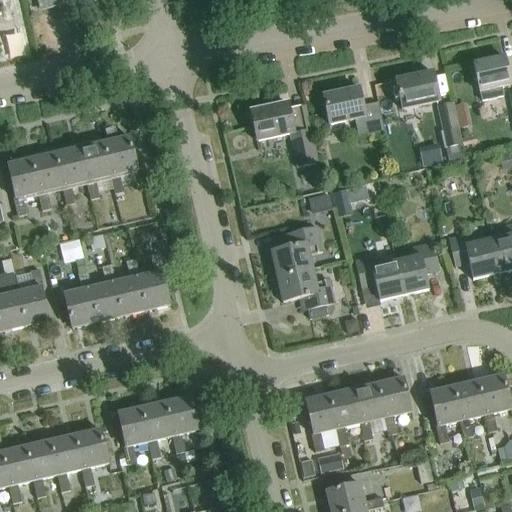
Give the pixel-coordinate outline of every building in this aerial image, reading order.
[(82,1),(81,0),(36,0),(39,11),(82,1)] [(504,58),(474,64),(480,94),(482,103),(502,99),(501,90),(510,88),(504,58)] [(401,112),(438,104),(432,75),(395,83),(401,112)] [(358,140),(384,134),(378,105),(363,109),(359,91),(322,99),(328,128),(354,122),(358,140)] [(444,151),(461,147),(452,105),(436,108),(442,133),(440,134),(444,151)] [(317,166),(306,119),(290,123),(287,106),(249,115),(256,144),(289,137),(296,170),(317,166)] [(129,140),(104,145),(112,179),(110,180),(114,197),(123,195),(119,178),(137,173),(129,140)] [(112,179),(104,145),(80,151),(88,185),(86,185),(90,203),(99,201),(95,183),(110,180),(112,179)] [(88,185),(80,151),(56,157),(63,190),(61,191),(65,208),(74,206),(70,189),(86,185),(88,185)] [(63,190),(56,157),(31,162),(39,196),(38,197),(42,214),(50,212),(46,195),(61,191),(63,190)] [(39,196),(31,162),(7,168),(14,201),(13,201),(17,220),(26,217),(22,200),(38,197),(39,196)] [(329,197),(310,201),(313,217),(332,212),(329,197)] [(505,239),(490,242),(498,277),(511,273),(511,227),(503,230),(505,239)] [(271,255),(276,280),(313,271),(310,258),(322,255),(317,230),(290,236),(293,249),(271,255)] [(473,283),(498,277),(490,242),(474,246),(471,237),(448,242),(455,271),(469,267),(473,283)] [(412,260),(395,264),(403,298),(429,292),(425,277),(439,274),(433,246),(410,251),(412,260)] [(137,280),(144,315),(169,309),(162,276),(163,276),(159,257),(149,259),(153,277),(138,280),(137,280)] [(379,304),(403,298),(395,264),(381,267),(378,258),(354,264),(361,292),(376,288),(379,304)] [(120,320),(144,315),(137,280),(138,280),(134,263),(124,265),(128,282),(113,286),(112,286),(120,320)] [(95,326),(120,320),(112,286),(113,286),(109,269),(101,270),(105,288),(90,291),(88,292),(95,326)] [(313,271),(276,280),(282,306),(304,301),(310,322),(329,318),(327,309),(335,307),(329,283),(316,286),(313,271)] [(33,291),(18,294),(15,295),(23,330),(48,324),(40,291),(42,291),(38,272),(29,274),(33,291)] [(71,331),(95,326),(88,292),(90,291),(86,274),(76,276),(80,294),(63,297),(71,331)] [(0,334),(23,330),(15,295),(18,294),(14,277),(0,280),(0,334)] [(503,378),(478,383),(486,418),(483,418),(487,435),(496,433),(492,416),(511,411),(503,378)] [(402,381),(378,387),(386,420),(382,421),(386,439),(395,436),(391,419),(410,414),(402,381)] [(467,422),(483,418),(486,418),(478,383),(453,389),(461,423),(459,424),(463,441),(472,439),(467,422)] [(378,387),(353,392),(361,426),(358,427),(362,444),(372,442),(367,425),(382,421),(386,420),(378,387)] [(444,427),(459,424),(461,423),(453,389),(428,395),(436,429),(435,429),(439,447),(448,445),(444,427)] [(353,392),(328,398),(337,432),(334,433),(339,450),(347,448),(343,431),(358,427),(361,426),(353,392)] [(319,436),(334,433),(337,432),(328,398),(304,404),(312,437),(310,437),(314,456),(323,453),(319,436)] [(191,400),(166,406),(173,439),(171,440),(175,457),(184,455),(180,437),(198,433),(191,400)] [(155,443),(171,440),(173,439),(166,406),(141,412),(149,445),(146,445),(150,463),(159,461),(155,443)] [(132,449),(146,445),(149,445),(141,412),(117,417),(124,450),(122,450),(126,468),(136,466),(132,449)] [(80,473),(84,490),(86,497),(95,495),(89,471),(107,467),(100,433),(75,439),(83,473),(80,473)] [(65,477),(80,473),(83,473),(75,439),(51,444),(58,478),(56,479),(60,496),(69,494),(65,477)] [(41,482),(56,479),(58,478),(51,444),(26,450),(34,484),(31,484),(35,501),(45,499),(41,482)] [(16,488),(31,484),(34,484),(26,450),(2,455),(9,489),(7,490),(11,507),(20,505),(16,488)] [(0,491),(7,490),(9,489),(2,455),(0,455),(0,491)] [(325,495),(328,511),(360,511),(365,511),(364,511),(375,511),(383,510),(381,501),(363,505),(359,487),(325,495)]
